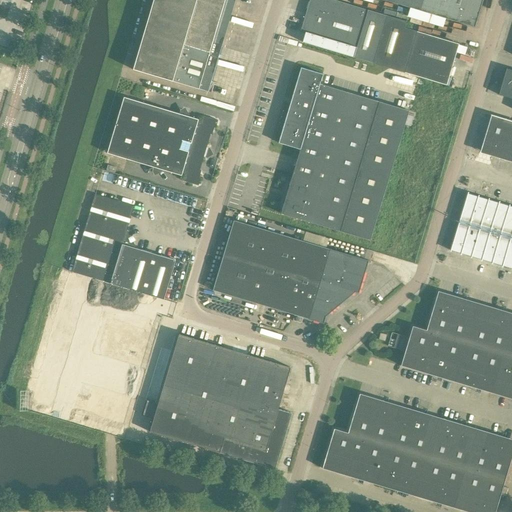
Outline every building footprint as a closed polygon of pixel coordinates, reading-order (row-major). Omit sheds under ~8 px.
[(208,91),(216,65),(221,46),(218,46),(231,0),(152,0),(132,69),(208,91)] [(335,0),(309,0),(300,31),(305,32),(302,42),(353,57),(446,85),(459,44),(404,27),(406,21),(386,15),(335,0)] [(385,0),(459,22),(474,26),(481,0),(385,0)] [(420,25),(419,30),(441,37),(443,32),(420,25)] [(280,213),(340,231),(370,240),(408,110),(319,84),(322,74),(301,67),(278,143),(300,149),(280,213)] [(511,69),(506,68),(501,85),(498,94),(511,98),(511,69)] [(198,119),(180,114),(123,97),(107,153),(181,175),(182,173),(185,174),(183,181),(198,185),(200,177),(199,177),(201,170),(199,170),(210,134),(212,134),(214,127),(215,128),(218,120),(203,116),(201,122),(197,121),(198,119)] [(479,152),(499,158),(511,162),(511,120),(491,114),(479,152)] [(116,167),(108,164),(106,170),(114,172),(116,167)] [(75,273),(153,297),(163,300),(174,260),(136,248),(132,241),(134,240),(132,235),(129,237),(126,230),(133,206),(94,194),(71,272),(75,273)] [(449,251),(511,269),(511,207),(467,194),(449,251)] [(300,323),(302,317),(322,324),(324,316),(345,300),(347,290),(358,293),(367,261),(232,220),(211,290),(293,315),(291,321),(300,323)] [(90,278),(71,272),(67,283),(87,289),(90,278)] [(87,289),(67,283),(64,293),(83,299),(87,289)] [(511,312),(438,291),(426,330),(412,325),(400,365),(511,398),(511,312)] [(83,299),(64,293),(61,304),(80,310),(83,299)] [(80,310),(61,304),(58,314),(77,320),(80,310)] [(116,311),(105,308),(99,330),(110,333),(116,311)] [(127,315),(116,311),(110,333),(120,337),(127,315)] [(77,320),(58,314),(55,325),(74,331),(77,320)] [(138,318),(127,315),(120,337),(131,340),(138,318)] [(149,321),(138,318),(131,340),(142,343),(149,321)] [(159,324),(149,321),(142,343),(153,346),(159,324)] [(74,331),(55,325),(52,335),(71,341),(74,331)] [(110,333),(99,330),(92,351),(103,355),(110,333)] [(120,337),(110,333),(103,355),(114,358),(120,337)] [(386,335),(379,333),(378,340),(384,342),(386,335)] [(146,400),(142,415),(152,418),(148,432),(275,469),(290,413),(276,409),(289,368),(178,334),(157,403),(155,410),(152,409),(154,403),(146,400)] [(405,337),(397,334),(393,348),(401,351),(405,337)] [(71,341),(52,335),(48,346),(68,352),(71,341)] [(131,340),(120,337),(114,358),(125,361),(131,340)] [(142,343),(131,340),(125,361),(135,364),(142,343)] [(153,346),(142,343),(135,364),(146,368),(153,346)] [(68,352),(48,346),(45,357),(64,362),(68,352)] [(64,362),(45,357),(42,367),(61,373),(64,362)] [(61,373),(42,367),(39,378),(58,383),(61,373)] [(58,383),(39,378),(36,388),(55,394),(58,383)] [(93,389),(82,386),(76,407),(86,411),(93,389)] [(55,394),(36,388),(33,399),(52,404),(55,394)] [(104,392),(93,389),(86,411),(97,414),(104,392)] [(114,395),(104,392),(97,414),(108,417),(114,395)] [(334,428),(322,468),(375,484),(469,511),(494,511),(511,454),(511,438),(359,393),(347,432),(334,428)] [(125,399),(114,395),(108,417),(118,420),(125,399)] [(136,402),(125,399),(118,420),(129,424),(136,402)]
